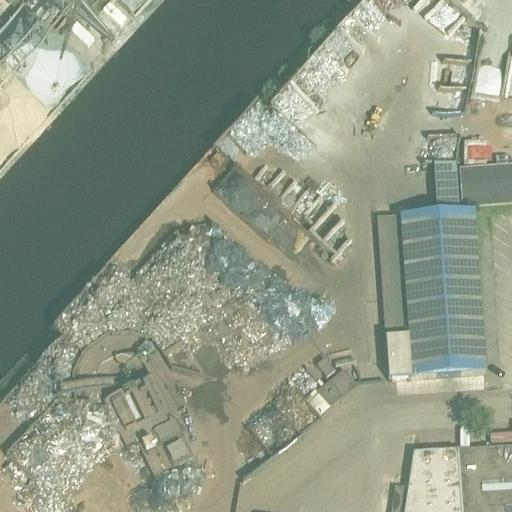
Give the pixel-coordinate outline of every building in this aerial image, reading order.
[(0,0),(0,5),(7,12),(18,0),(0,0)] [(511,167),(459,171),(461,210),(511,206),(511,167)] [(388,382),(484,375),(473,213),(376,220),(388,382)] [(330,409),(354,389),(343,375),(318,394),(330,409)] [(403,511),(511,511),(511,447),(457,452),(436,453),(412,454),(403,511)] [(402,511),(406,491),(394,489),(390,511),(402,511)]
